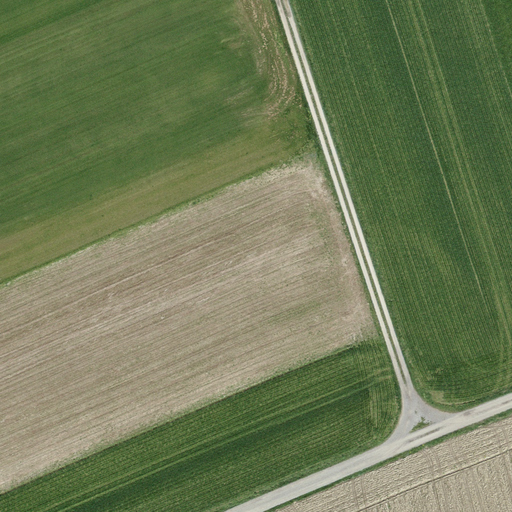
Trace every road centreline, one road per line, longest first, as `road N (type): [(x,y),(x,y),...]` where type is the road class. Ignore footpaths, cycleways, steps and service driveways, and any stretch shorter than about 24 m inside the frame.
road 1 (track): [(425,434),(281,0)]
road 2 (track): [(244,511),(511,406)]
